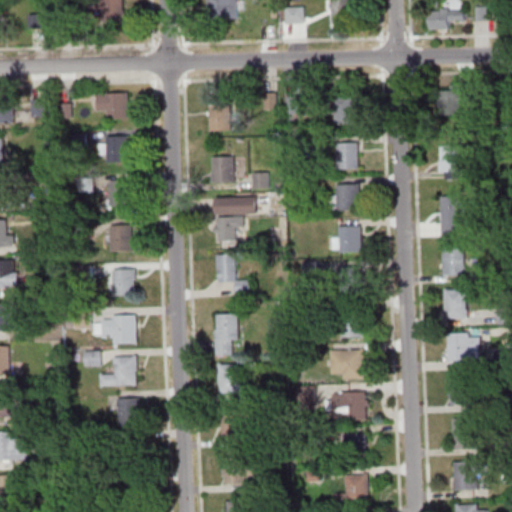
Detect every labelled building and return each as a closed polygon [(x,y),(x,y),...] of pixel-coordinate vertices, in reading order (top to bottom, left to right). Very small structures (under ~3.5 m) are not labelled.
[(91,0),(92,19),(125,19),(125,0),(91,0)] [(239,0),(209,0),(210,18),(240,18),(239,0)] [(332,0),(333,24),(353,24),(353,0),(332,0)] [(282,23),(306,23),(306,7),(282,7),(282,23)] [(430,31),(452,31),(452,21),(466,21),(466,10),(430,10),(430,31)] [(463,103),(470,103),(470,92),(462,92),(462,84),(451,84),(451,89),(441,89),(441,116),(463,116),(463,103)] [(130,117),(130,92),(99,92),(99,109),(109,109),(109,118),(130,117)] [(0,122),(17,123),(17,95),(0,94),(0,122)] [(336,123),(356,123),(356,95),(336,95),(336,123)] [(290,112),(304,112),(304,96),(290,96),(290,112)] [(211,129),(234,129),(234,104),(211,104),(211,129)] [(107,135),(107,162),(131,162),(131,135),(107,135)] [(339,142),(339,168),(360,168),(360,142),(339,142)] [(466,178),(466,145),(442,145),(442,178),(466,178)] [(214,182),(235,182),(235,155),(214,155),(214,182)] [(131,180),(108,180),(108,206),(131,206),(131,180)] [(339,183),(339,210),(361,210),(361,183),(339,183)] [(443,195),(443,236),(468,236),(468,195),(443,195)] [(246,240),(246,214),(258,214),(258,196),(219,196),(219,240),(246,240)] [(11,230),(10,219),(0,218),(0,246),(16,246),(16,230),(11,230)] [(113,225),(113,251),(135,251),(135,225),(113,225)] [(363,251),(363,225),(341,225),(341,237),(334,237),(334,251),(363,251)] [(468,247),(445,247),(445,275),(468,275),(468,247)] [(220,254),(220,281),(239,281),(239,254),(220,254)] [(0,286),(21,287),(21,258),(0,258),(0,286)] [(337,287),(364,287),(364,267),(337,267),(337,287)] [(137,294),(137,268),(111,268),(111,294),(137,294)] [(468,317),(468,288),(446,288),(446,317),(468,317)] [(0,329),(19,329),(19,311),(10,311),(10,302),(0,301),(0,329)] [(511,323),(511,307),(500,308),(500,323),(511,323)] [(218,354),(235,354),(235,342),(240,342),(240,313),(218,313),(218,354)] [(139,315),(106,315),(106,323),(96,323),(96,333),(108,333),(108,343),(139,343),(139,315)] [(366,335),(366,317),(343,317),(343,335),(366,335)] [(483,332),(449,332),(449,360),(483,360),(483,332)] [(0,371),(13,371),(13,346),(0,345),(0,371)] [(365,378),(365,349),(334,349),(334,378),(365,378)] [(104,350),(87,350),(87,366),(104,366),(104,350)] [(139,385),(139,355),(115,355),(115,374),(102,374),(102,385),(139,385)] [(243,363),(221,363),(221,392),(243,392),(243,363)] [(451,403),(477,403),(477,374),(451,374),(451,403)] [(0,415),(14,416),(14,389),(0,388),(0,415)] [(334,391),(334,420),(368,420),(368,391),(334,391)] [(120,397),(120,425),(140,425),(140,397),(120,397)] [(224,438),(246,438),(246,410),(224,410),(224,438)] [(455,418),(455,447),(476,447),(476,418),(455,418)] [(0,459),(30,459),(30,439),(18,439),(18,431),(0,431),(0,459)] [(367,434),(342,434),(342,457),(367,457),(367,434)] [(135,464),(135,443),(121,443),(121,464),(135,464)] [(224,483),(250,483),(250,455),(224,455),(224,483)] [(455,461),(455,489),(483,489),(483,461),(455,461)] [(17,474),(0,474),(0,500),(17,501),(17,474)] [(370,474),(347,475),(347,494),(337,494),(337,505),(370,505),(370,474)] [(249,511),(249,501),(228,501),(228,511),(249,511)]
